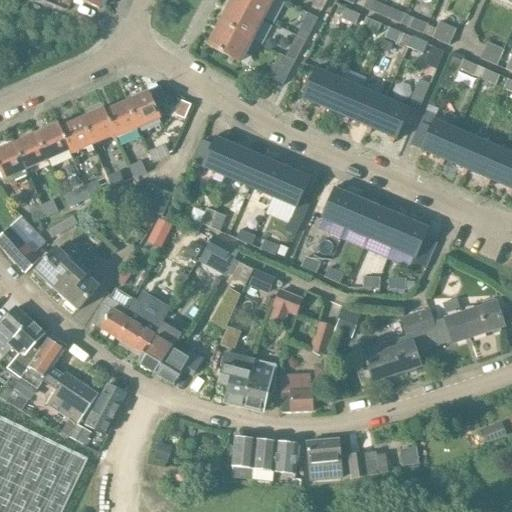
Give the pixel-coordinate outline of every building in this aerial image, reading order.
[(74,0),(99,10),(103,0),(74,0)] [(263,20),(273,0),(232,0),(231,3),(263,20)] [(321,13),(328,0),(315,0),(311,8),(321,13)] [(377,14),(381,5),(368,0),(364,0),(361,8),(377,14)] [(252,42),(263,20),(231,3),(219,25),(252,42)] [(400,24),(404,15),(388,8),(384,18),(400,24)] [(355,24),(359,15),(343,9),(339,18),(355,24)] [(310,35),(317,20),(308,15),(300,30),(310,35)] [(423,34),(427,25),(411,18),(407,28),(423,34)] [(378,34),(382,25),(366,19),(362,28),(378,34)] [(448,45),(455,30),(437,22),(431,38),(448,45)] [(240,64),(252,42),(219,25),(208,47),(240,64)] [(400,44),(404,35),(389,28),(385,37),(400,44)] [(298,57),(306,42),(296,37),(288,52),(298,57)] [(424,54),(428,45),(412,38),(408,48),(424,54)] [(496,66),(503,50),(485,43),(479,58),(496,66)] [(282,87),(294,64),(279,56),(267,78),(282,87)] [(475,76),(479,67),(464,60),(460,69),(475,76)] [(497,85),(500,76),(485,69),(481,79),(497,85)] [(327,110),(339,82),(316,72),(304,100),(327,110)] [(350,120),(362,92),(339,82),(327,110),(350,120)] [(372,130),(384,102),(362,92),(350,120),(372,130)] [(160,120),(148,93),(126,103),(138,129),(160,120)] [(404,122),(408,112),(407,112),(384,102),(372,130),(396,140),(404,122)] [(138,129),(126,103),(105,113),(104,110),(103,110),(116,139),(138,129)] [(411,103),(407,112),(408,112),(404,122),(412,125),(420,107),(411,103)] [(116,139),(103,110),(81,120),(93,147),(114,138),(115,140),(116,139)] [(93,147),(81,120),(59,130),(69,153),(71,157),(93,147)] [(446,161),(458,133),(434,123),(422,151),(446,161)] [(59,130),(57,127),(36,136),(47,163),(69,153),(59,130)] [(468,171),(480,143),(458,133),(446,161),(468,171)] [(47,163),(36,136),(14,146),(26,172),(47,163)] [(226,179),(238,151),(214,140),(202,169),(226,179)] [(491,181),(504,153),(480,143),(468,171),(491,181)] [(26,172),(14,146),(0,152),(0,175),(5,187),(28,177),(26,172)] [(170,158),(165,147),(149,154),(154,165),(170,158)] [(248,189),(260,160),(238,151),(226,179),(248,189)] [(511,189),(511,156),(504,153),(491,181),(511,189)] [(272,199),(284,171),(260,160),(248,189),(272,199)] [(147,175),(142,164),(130,169),(135,180),(147,175)] [(307,181),(284,171),(272,199),(295,209),(301,197),(307,181)] [(124,184),(119,173),(108,178),(112,189),(124,184)] [(101,194),(96,183),(85,188),(89,199),(101,194)] [(151,213),(159,191),(148,186),(139,208),(151,213)] [(162,218),(172,196),(159,191),(151,213),(158,216),(162,218)] [(79,203),(75,192),(63,197),(67,208),(79,203)] [(345,230),(357,202),(333,192),(321,220),(345,230)] [(310,201),(301,197),(295,209),(286,231),(295,235),(310,201)] [(57,213),(53,202),(41,207),(46,218),(57,213)] [(367,240),(380,212),(357,202),(345,230),(367,240)] [(46,218),(41,207),(29,212),(34,223),(46,218)] [(208,231),(214,215),(205,211),(198,227),(208,231)] [(391,250),(403,222),(380,212),(367,240),(391,250)] [(50,239),(76,224),(72,214),(46,229),(50,239)] [(217,235),(224,219),(214,215),(208,231),(217,235)] [(158,221),(147,243),(159,249),(170,228),(158,221)] [(414,260),(426,232),(403,222),(391,250),(414,260)] [(46,256),(16,223),(0,237),(0,248),(25,275),(46,256)] [(250,249),(254,240),(239,233),(235,242),(250,249)] [(204,248),(197,260),(219,272),(226,260),(228,261),(235,249),(213,239),(207,249),(204,248)] [(192,241),(183,256),(194,262),(202,247),(192,241)] [(274,259),(278,250),(262,243),(258,252),(274,259)] [(56,292),(77,268),(56,249),(34,273),(56,292)] [(314,277),(319,267),(303,261),(299,270),(314,277)] [(77,311),(98,287),(77,268),(56,292),(77,311)] [(337,286),(341,277),(327,271),(323,280),(337,286)] [(121,272),(115,282),(123,287),(129,278),(121,272)] [(268,291),(273,280),(257,273),(252,284),(268,291)] [(380,291),(380,281),(363,280),(363,290),(380,291)] [(389,281),(388,292),(405,292),(414,293),(415,284),(406,284),(406,282),(389,281)] [(229,290),(211,322),(224,329),(238,296),(229,290)] [(295,316),(301,301),(279,292),(273,307),(275,308),(270,320),(282,325),(286,313),(295,316)] [(116,339),(131,314),(108,300),(93,325),(116,339)] [(503,329),(495,304),(433,325),(428,311),(417,315),(428,350),(451,342),(452,346),(503,329)] [(9,344),(30,322),(15,309),(0,325),(0,355),(3,358),(10,349),(13,347),(9,344)] [(154,336),(162,322),(144,312),(139,319),(131,314),(116,339),(143,355),(154,336)] [(350,339),(358,318),(343,312),(335,333),(350,339)] [(428,350),(417,315),(401,320),(407,339),(389,345),(391,351),(365,360),(373,384),(420,369),(415,354),(428,350)] [(36,354),(30,350),(44,334),(30,322),(9,344),(13,347),(10,349),(3,358),(0,362),(0,369),(17,381),(36,354)] [(325,356),(333,329),(318,325),(309,351),(325,356)] [(193,376),(202,360),(189,353),(187,356),(181,352),(189,339),(182,335),(174,349),(158,377),(174,386),(184,370),(193,376)] [(158,377),(174,349),(154,336),(143,355),(137,364),(158,377)] [(36,391),(64,351),(47,340),(22,377),(22,378),(20,380),(36,391)] [(221,366),(217,385),(228,387),(224,404),(245,409),(257,363),(253,362),(223,354),(221,366)] [(270,396),(273,384),(275,367),(257,363),(245,409),(262,413),(267,395),(270,396)] [(317,365),(314,371),(314,379),(329,378),(328,364),(317,365)] [(62,416),(82,386),(66,375),(46,405),(62,416)] [(312,413),(310,376),(280,377),(281,414),(312,413)] [(84,417),(97,396),(82,386),(62,416),(77,426),(83,416),(84,417)] [(90,413),(83,426),(102,437),(124,396),(107,386),(92,414),(90,413)] [(471,413),(455,419),(460,432),(476,426),(471,413)] [(0,511),(60,511),(86,458),(0,417),(0,511)] [(487,444),(506,436),(501,423),(482,431),(487,444)] [(76,427),(69,439),(81,445),(87,433),(76,427)] [(231,469),(230,481),(251,482),(252,471),(255,442),(234,440),(231,469)] [(342,480),(338,441),(307,444),(310,483),(342,480)] [(273,473),(276,444),(255,442),(252,471),(273,473)] [(158,443),(152,458),(165,463),(171,448),(158,443)] [(295,476),(298,446),(276,444),(273,473),(295,476)] [(378,477),(375,455),(362,457),(362,456),(349,458),(351,481),(378,477)]
